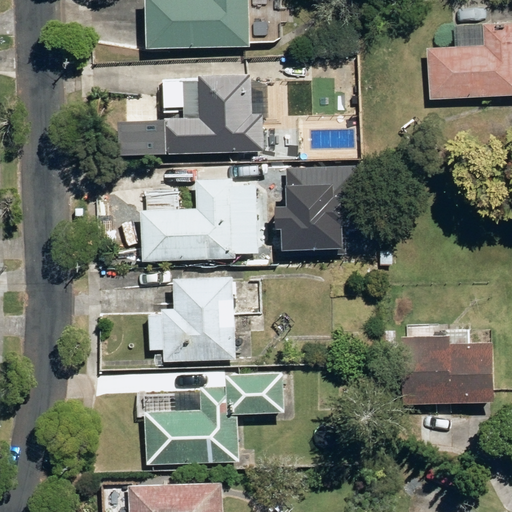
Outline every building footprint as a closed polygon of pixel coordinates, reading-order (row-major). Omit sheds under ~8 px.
[(283,0),(156,0),(156,40),(283,41),(283,0)] [(511,15),(495,16),(496,42),(432,46),(434,95),(511,91),(511,15)] [(361,56),(314,56),(313,116),(360,116),(361,56)] [(172,72),(171,114),(171,151),(281,152),(281,115),(265,115),(265,74),(172,72)] [(244,259),(244,250),(264,250),(264,195),(272,195),(272,164),(272,159),(237,159),(237,174),(206,174),(206,204),(183,204),(183,188),(151,188),(151,204),(151,258),(244,259)] [(325,214),(325,202),(372,202),(372,164),(272,164),(272,195),(272,202),(272,214),(325,214)] [(286,238),(269,239),(269,261),(287,261),(286,238)] [(350,269),(294,265),(293,277),(349,281),(350,269)] [(151,268),(151,284),(179,284),(179,268),(151,268)] [(243,357),(244,330),(265,331),(266,275),(184,273),(183,304),(170,304),(170,312),(157,312),(156,344),(172,345),(172,355),(243,357)] [(506,333),(405,332),(405,395),(506,395),(506,333)] [(296,410),(296,366),(241,366),(241,383),(215,383),(215,403),(155,404),(156,459),(251,458),(251,411),(296,410)] [(234,511),(236,480),(139,483),(138,511),(234,511)]
